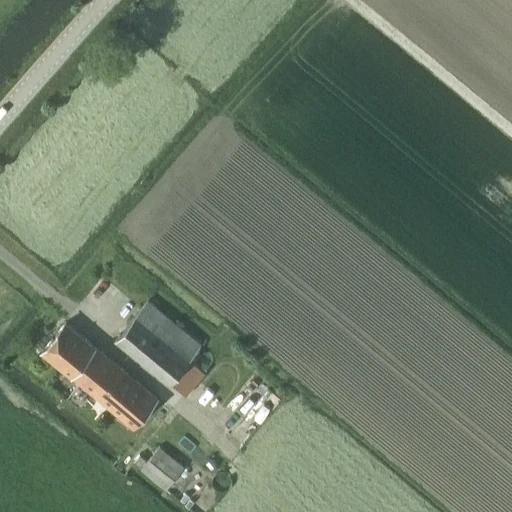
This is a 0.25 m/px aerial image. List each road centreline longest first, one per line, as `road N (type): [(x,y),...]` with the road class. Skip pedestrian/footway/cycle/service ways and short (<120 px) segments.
road 1 (track): [(511,127),(359,0)]
road 2 (tertiary): [(0,119),(103,0)]
